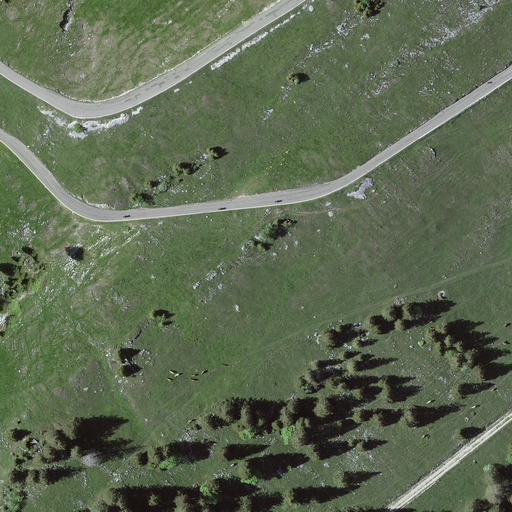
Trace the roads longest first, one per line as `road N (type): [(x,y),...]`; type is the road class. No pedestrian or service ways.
road 1 (tertiary): [(511,70),(333,186),(202,208),(88,211),(0,134)]
road 2 (unclassified): [(0,66),(63,103),(107,108),(161,84),(293,0)]
road 3 (track): [(388,511),(511,415)]
